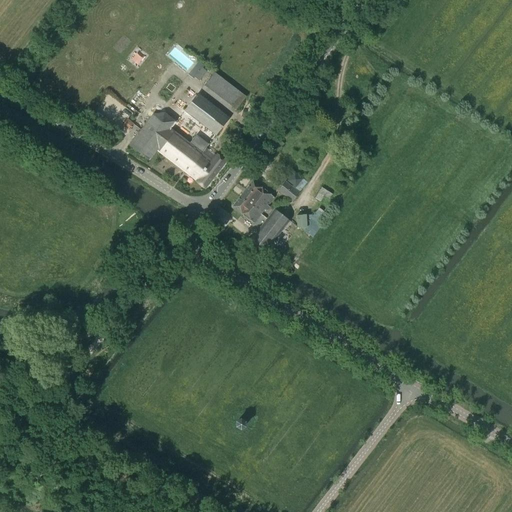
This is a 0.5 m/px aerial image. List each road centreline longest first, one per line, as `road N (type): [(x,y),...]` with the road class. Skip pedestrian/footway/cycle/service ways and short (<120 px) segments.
road 1 (tertiary): [(413,388),(202,259),(189,234),(203,210)]
road 2 (tertiary): [(203,210),(364,0)]
road 3 (tertiary): [(203,210),(0,89)]
road 4 (tertiary): [(317,511),(413,388)]
